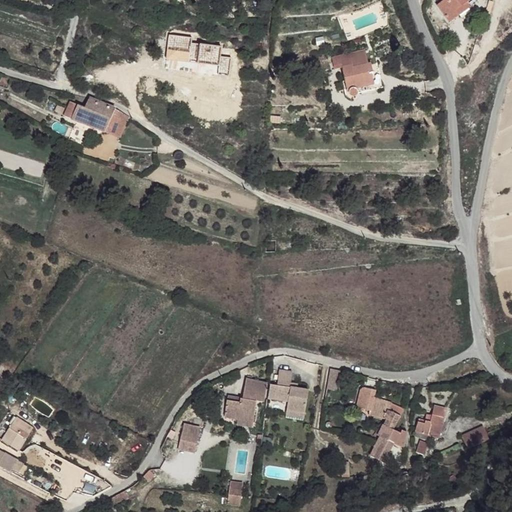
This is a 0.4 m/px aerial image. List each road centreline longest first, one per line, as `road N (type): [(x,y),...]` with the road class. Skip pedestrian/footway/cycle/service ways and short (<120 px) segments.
road 1 (residential): [(483,349),(416,375),(281,349),(239,361),(193,386),(142,470),(71,511)]
road 2 (residential): [(114,104),(263,198),(365,234),(473,245)]
road 3 (unclassified): [(473,245),(458,206),(448,83),(412,0)]
road 4 (unclassified): [(511,62),(473,245)]
road 5 (unknown): [(404,511),(472,492),(511,437)]
